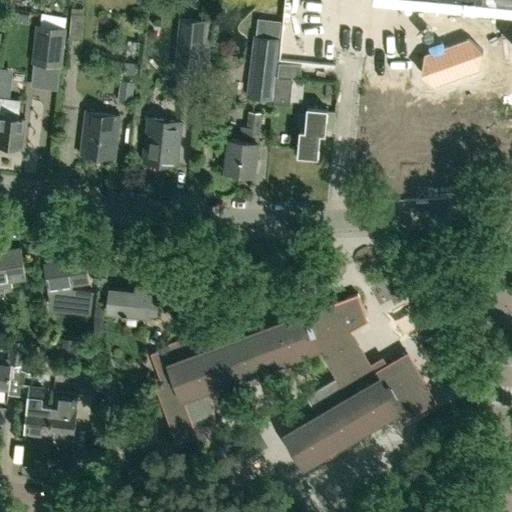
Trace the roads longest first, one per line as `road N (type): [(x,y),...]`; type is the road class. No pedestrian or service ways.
road 1 (residential): [(504,211),(317,221),(150,213),(0,193)]
road 2 (residential): [(497,511),(504,211)]
